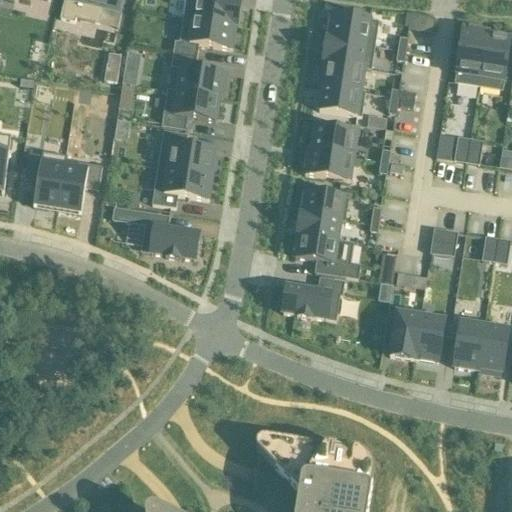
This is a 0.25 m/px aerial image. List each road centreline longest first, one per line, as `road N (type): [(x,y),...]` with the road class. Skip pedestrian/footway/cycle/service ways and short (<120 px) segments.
road 1 (residential): [(220,334),(243,255),(282,0)]
road 2 (residential): [(220,334),(373,398),(511,426)]
road 3 (residential): [(43,511),(171,405),(220,334)]
road 4 (residential): [(0,246),(55,255),(131,285),(220,334)]
